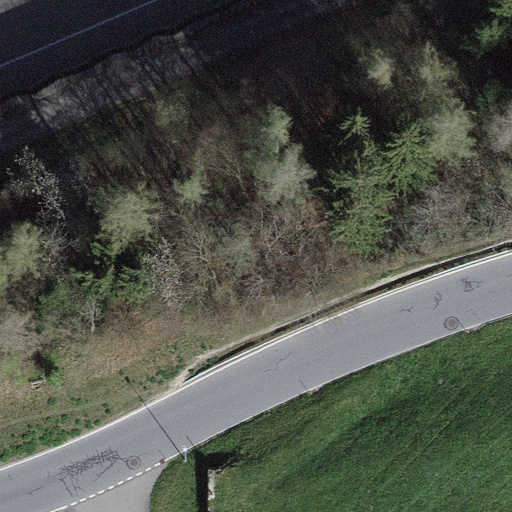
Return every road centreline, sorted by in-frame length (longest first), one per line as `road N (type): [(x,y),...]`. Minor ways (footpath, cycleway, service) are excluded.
road 1 (tertiary): [(511,281),(320,352),(104,459),(0,500)]
road 2 (track): [(341,0),(0,141)]
